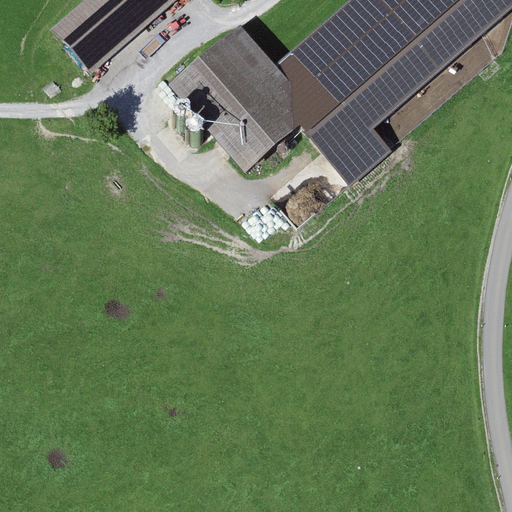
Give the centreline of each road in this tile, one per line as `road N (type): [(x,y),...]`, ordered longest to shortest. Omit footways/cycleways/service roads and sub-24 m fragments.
road 1 (track): [(0,112),(90,107),(188,36),(234,23),(264,0)]
road 2 (unclassified): [(511,506),(495,435),(491,328),(511,215)]
road 3 (track): [(143,72),(148,116),(168,155),(232,198),(273,184)]
